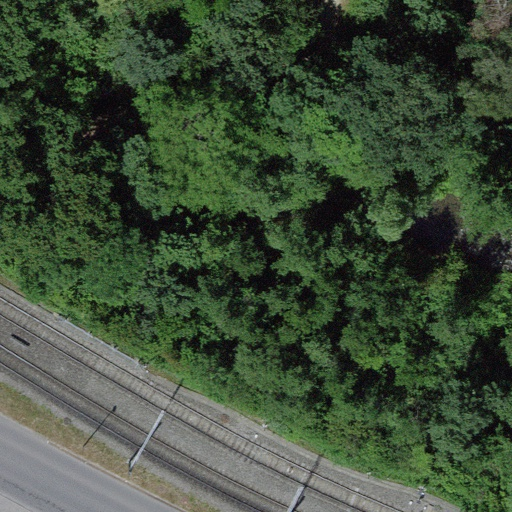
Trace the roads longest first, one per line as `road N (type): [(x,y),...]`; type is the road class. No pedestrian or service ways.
road 1 (track): [(152,117),(326,47),(345,0)]
road 2 (tertiary): [(0,453),(112,511)]
